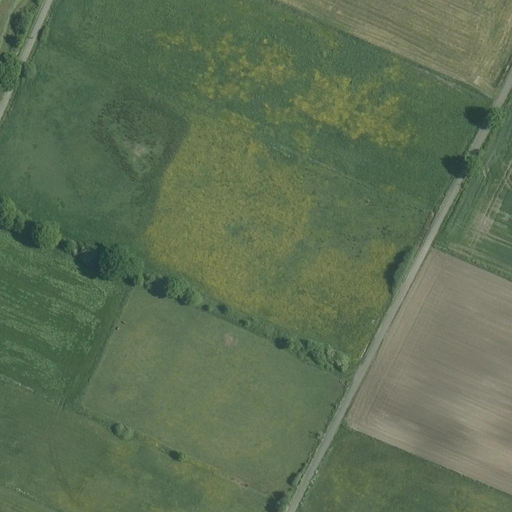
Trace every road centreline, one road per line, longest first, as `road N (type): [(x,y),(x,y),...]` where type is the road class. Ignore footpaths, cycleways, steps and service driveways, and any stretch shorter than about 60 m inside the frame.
road 1 (unclassified): [(511,77),(291,511)]
road 2 (unclassified): [(49,0),(0,113)]
